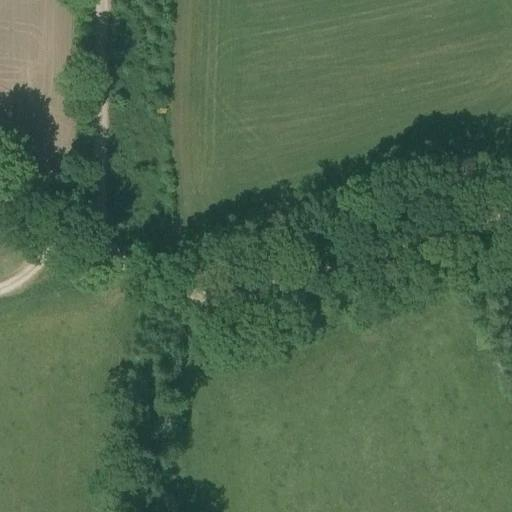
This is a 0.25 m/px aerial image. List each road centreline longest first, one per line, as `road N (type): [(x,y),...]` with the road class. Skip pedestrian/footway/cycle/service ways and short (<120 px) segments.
road 1 (track): [(104,0),(96,189),(105,252),(130,278),(175,296),(239,299),(511,226)]
road 2 (track): [(113,265),(77,254),(0,209)]
